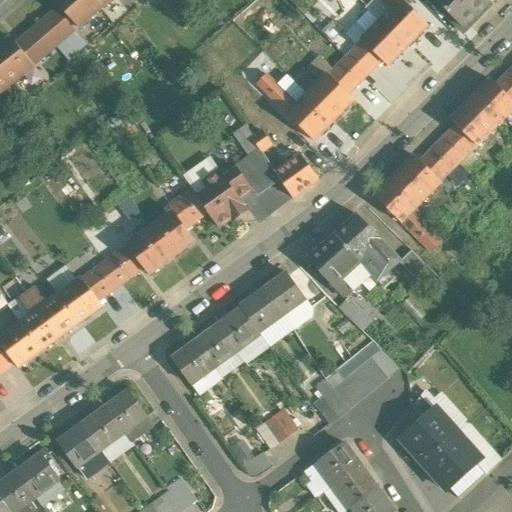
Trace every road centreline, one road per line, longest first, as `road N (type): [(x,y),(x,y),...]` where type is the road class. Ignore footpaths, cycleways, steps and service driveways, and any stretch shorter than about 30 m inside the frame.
road 1 (residential): [(131,347),(355,190),(511,32)]
road 2 (residential): [(131,347),(239,502)]
road 3 (residential): [(0,447),(131,347)]
road 4 (residential): [(239,502),(350,425)]
